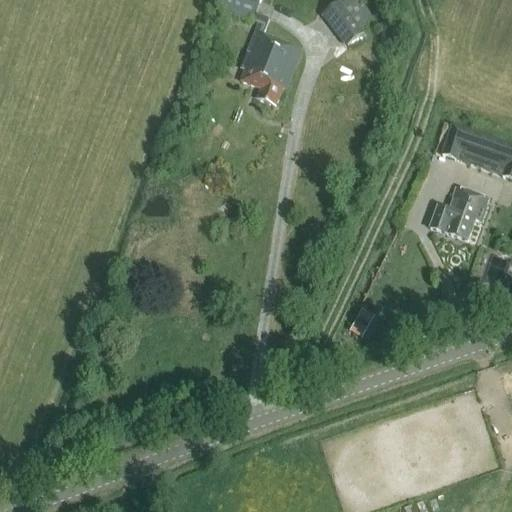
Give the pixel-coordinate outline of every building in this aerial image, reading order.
[(286,91),(301,53),(263,37),(269,21),(255,15),(260,0),(227,0),(223,12),(251,22),(251,23),(258,25),(240,71),(245,73),(240,84),(261,92),(257,102),(275,109),(283,90),(286,91)] [(322,18),(345,49),(364,35),(362,33),(368,16),(367,12),(361,5),(356,2),(348,2),(341,6),(340,4),(322,18)] [(229,76),(232,67),(222,63),(219,72),(229,76)] [(511,147),(452,128),(442,158),(511,182),(511,147)] [(480,224),(488,202),(457,191),(449,213),(438,209),(430,232),(467,245),(475,222),(480,224)]
